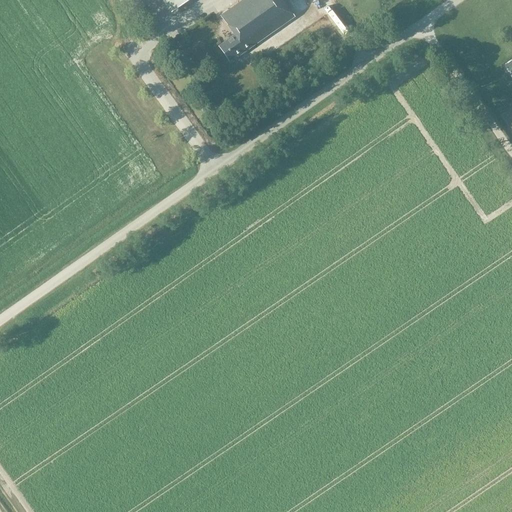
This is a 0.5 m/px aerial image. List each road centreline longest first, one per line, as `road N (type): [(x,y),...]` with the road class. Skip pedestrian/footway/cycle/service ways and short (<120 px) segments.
road 1 (unclassified): [(0,320),(456,0)]
road 2 (unknown): [(220,0),(157,44),(151,74),(214,169)]
